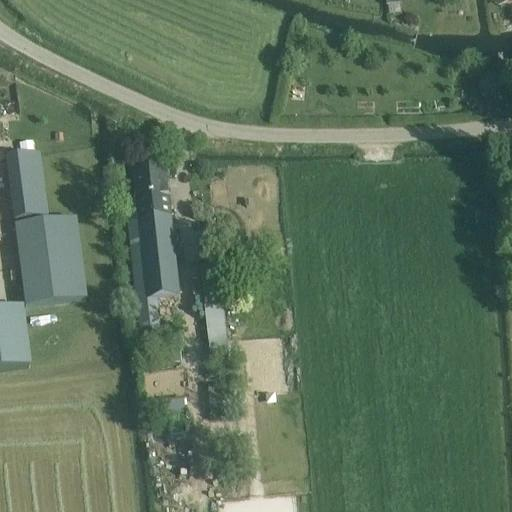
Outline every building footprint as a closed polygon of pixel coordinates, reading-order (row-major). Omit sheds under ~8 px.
[(385,0),(387,8),(401,6),(400,0),(385,0)] [(13,224),(44,220),(36,156),(5,160),(13,224)] [(126,204),(129,224),(136,304),(179,300),(168,192),(166,172),(133,175),(136,203),(126,204)] [(13,228),(24,310),(84,302),(74,220),(13,228)] [(199,272),(208,361),(227,359),(218,270),(199,272)] [(0,308),(0,370),(26,367),(17,306),(0,308)] [(151,331),(149,307),(133,309),(136,332),(151,331)] [(187,400),(146,404),(148,422),(189,417),(187,400)] [(233,423),(211,425),(212,436),(234,434),(233,423)]
